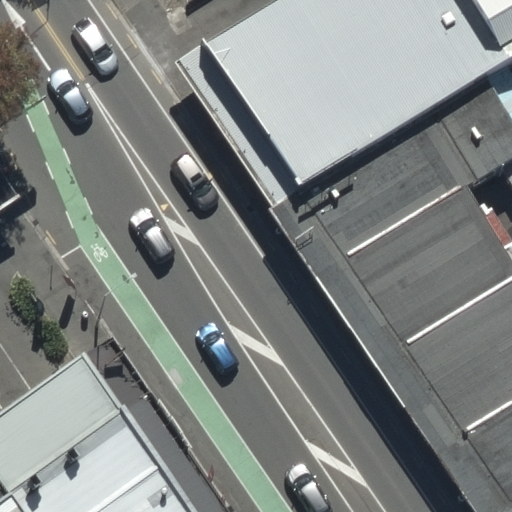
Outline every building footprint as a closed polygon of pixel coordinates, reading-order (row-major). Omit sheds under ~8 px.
[(511,0),(293,0),(201,59),(293,201),(497,71),(511,61),(511,0)] [(511,94),(497,71),(293,201),(338,272),(482,180),(511,160),(511,94)] [(511,227),(482,180),(338,272),(389,352),(511,273),(511,227)] [(511,273),(389,352),(448,443),(511,402),(511,273)] [(181,511),(73,356),(0,406),(0,487),(6,496),(0,499),(0,511),(181,511)] [(511,511),(511,402),(448,443),(491,511),(511,511)]
